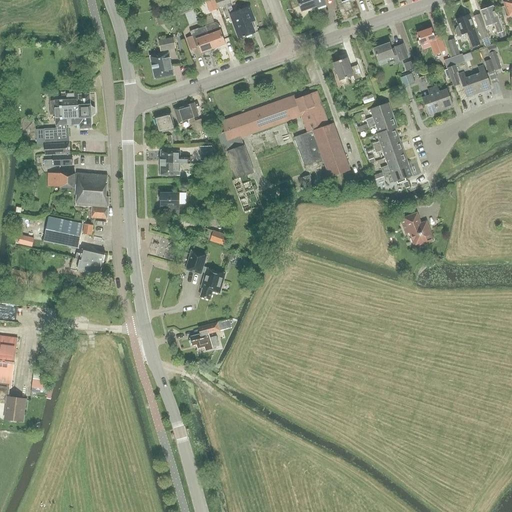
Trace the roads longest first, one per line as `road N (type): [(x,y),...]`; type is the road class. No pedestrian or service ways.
road 1 (secondary): [(201,511),(149,343),(131,234)]
road 2 (tertiary): [(131,103),(290,52)]
road 3 (tertiary): [(290,52),(438,0)]
